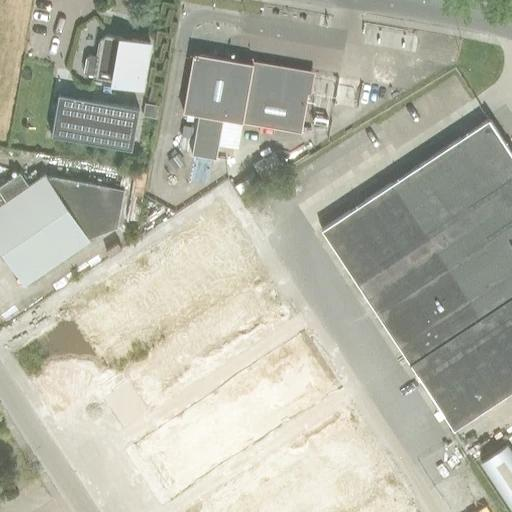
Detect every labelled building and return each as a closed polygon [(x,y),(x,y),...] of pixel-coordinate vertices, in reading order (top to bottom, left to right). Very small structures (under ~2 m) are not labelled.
[(142,88),(150,43),(132,40),(131,43),(121,42),(122,38),(106,35),(99,40),(96,57),(90,55),(87,58),(84,71),(87,75),(93,76),(92,80),(114,83),(115,80),(124,82),(124,85),(142,88)] [(215,157),(222,119),(301,133),(308,93),(312,93),(315,74),(311,73),(193,53),(183,112),(198,115),(191,153),(215,157)] [(131,150),(139,108),(58,94),(51,135),(131,150)] [(511,154),(488,118),(320,228),(452,429),(511,389),(511,154)] [(272,153),(254,165),(265,182),(283,170),(272,153)] [(29,186),(20,172),(0,185),(0,249),(24,285),(90,240),(88,238),(116,232),(126,195),(51,176),(48,178),(45,174),(29,186)] [(338,386),(304,335),(127,452),(161,503),(338,386)] [(37,374),(42,388),(85,372),(87,377),(94,374),(87,355),(37,374)] [(511,510),(511,451),(507,444),(480,462),(511,510)]
